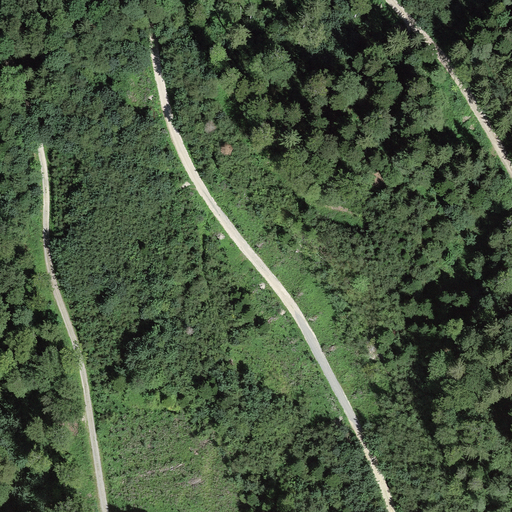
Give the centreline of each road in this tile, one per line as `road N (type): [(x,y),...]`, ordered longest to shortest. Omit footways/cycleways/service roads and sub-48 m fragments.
road 1 (track): [(146,0),(180,151),(297,316),(340,390),(390,511)]
road 2 (track): [(105,511),(32,120),(0,59)]
road 3 (track): [(511,182),(384,0)]
